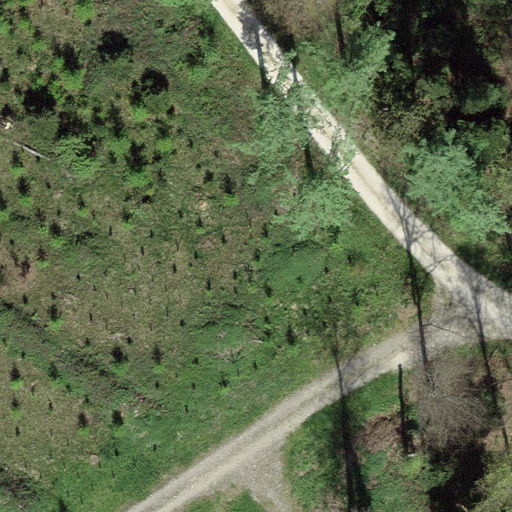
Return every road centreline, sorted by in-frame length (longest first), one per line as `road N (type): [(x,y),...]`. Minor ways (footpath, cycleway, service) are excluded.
road 1 (track): [(511,316),(484,301),(381,189),(234,0)]
road 2 (track): [(484,301),(175,511)]
